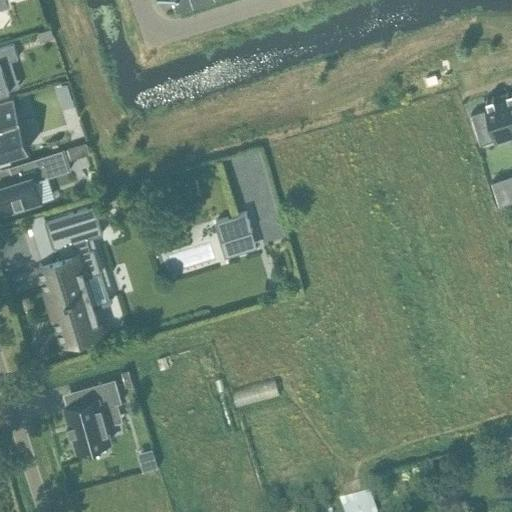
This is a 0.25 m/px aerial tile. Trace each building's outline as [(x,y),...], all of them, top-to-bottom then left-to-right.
[(50,28),(38,32),(39,35),(40,37),(41,40),(46,39),(50,38),(53,37),(52,33),(51,32),(50,28)] [(1,63),(18,58),(13,43),(0,47),(0,92),(10,89),(1,63)] [(26,92),(17,95),(27,124),(36,121),(26,92)] [(511,131),(511,116),(505,94),(484,101),(486,108),(471,113),(481,144),(496,139),(495,137),(511,131)] [(30,148),(14,98),(0,102),(0,157),(1,157),(2,161),(13,157),(11,154),(30,148)] [(67,147),(70,157),(89,151),(86,141),(67,147)] [(0,210),(2,210),(3,213),(55,197),(48,176),(69,170),(62,149),(9,165),(13,179),(0,183),(0,210)] [(511,202),(503,177),(491,181),(499,205),(511,202)] [(63,340),(101,328),(95,307),(111,302),(110,299),(93,304),(84,277),(102,271),(94,247),(91,248),(87,238),(103,233),(94,205),(45,220),(53,248),(57,247),(60,257),(39,264),(63,340)] [(222,240),(252,230),(246,211),(216,221),(222,240)] [(126,386),(133,384),(128,369),(122,370),(126,386)] [(73,389),(77,403),(65,406),(70,423),(67,424),(70,434),(73,433),(78,450),(111,441),(101,407),(122,401),(115,377),(73,389)] [(139,451),(144,470),(159,466),(154,447),(139,451)] [(357,511),(372,508),(364,480),(336,488),(342,511),(357,511)]
